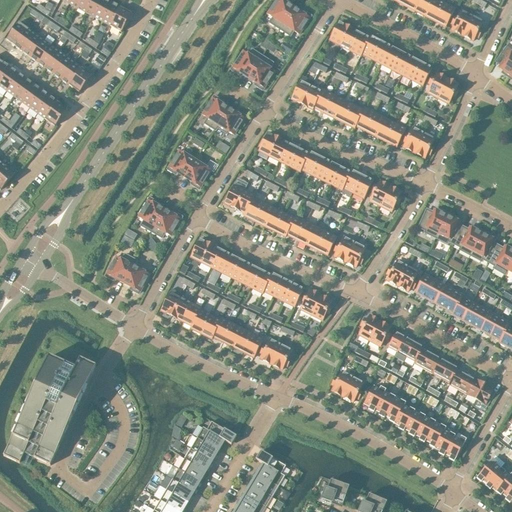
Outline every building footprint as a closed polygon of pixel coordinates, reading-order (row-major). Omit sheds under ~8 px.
[(77,9),(81,0),(71,0),(69,4),(77,9)] [(86,14),(92,0),(81,0),(77,9),(86,14)] [(94,18),(103,0),(92,0),(86,14),(94,18)] [(102,23),(112,4),(109,2),(105,0),(104,0),(105,0),(104,0),(103,0),(94,18),(102,23)] [(280,30),(294,8),(285,2),(286,1),(284,0),(276,0),(267,15),(273,19),(269,23),(280,30)] [(414,11),(420,0),(407,0),(404,6),(414,11)] [(425,17),(433,0),(420,0),(414,11),(425,17)] [(435,22),(444,4),(435,0),(433,0),(425,17),(435,22)] [(112,4),(102,23),(110,27),(111,28),(121,9),(120,8),(120,9),(117,7),(117,6),(114,4),(113,5),(112,4)] [(445,28),(455,10),(444,4),(435,22),(445,28)] [(42,13),(44,9),(38,5),(36,9),(42,13)] [(294,8),(280,30),(290,36),(293,32),(298,35),(310,17),(304,12),(303,14),(294,8)] [(44,9),(42,13),(48,17),(50,13),(44,9)] [(121,9),(111,28),(121,33),(131,14),(121,9)] [(36,19),(39,15),(32,10),(30,14),(36,19)] [(462,36),(472,17),(462,11),(457,19),(455,18),(451,25),(454,26),(451,31),(462,36)] [(472,17),(462,36),(473,42),(475,37),(478,38),(481,32),(479,30),(483,22),(472,17)] [(58,24),(63,28),(66,24),(60,20),(58,24)] [(15,47),(28,30),(19,23),(6,40),(15,47)] [(340,46),(349,28),(338,23),(329,41),(340,46)] [(350,51),(359,34),(349,28),(340,46),(350,51)] [(28,30),(15,47),(16,47),(16,48),(19,51),(20,50),(23,52),(35,36),(28,30)] [(74,35),(79,39),(82,34),(76,30),(74,35)] [(362,55),(369,39),(359,34),(350,51),(360,57),(362,55)] [(35,36),(23,52),(24,53),(23,54),(27,56),(31,58),(43,41),(35,36)] [(372,60),(380,42),(370,37),(369,39),(362,55),(372,60)] [(43,41),(31,58),(32,59),(31,59),(35,62),(35,61),(39,64),(51,47),(43,41)] [(90,46),(95,49),(98,45),(92,41),(90,46)] [(382,65),(391,47),(380,42),(372,60),(382,65)] [(46,69),(59,52),(51,47),(39,64),(39,65),(42,67),(43,67),(46,69)] [(392,71),(401,53),(391,47),(382,65),(392,71)] [(508,78),(511,72),(511,50),(507,47),(496,63),(501,66),(499,69),(503,72),(502,74),(508,78)] [(108,58),(110,54),(103,49),(100,53),(108,58)] [(248,79),(262,57),(252,51),(249,55),(243,52),(231,70),(238,75),(239,73),(248,79)] [(59,52),(46,69),(47,70),(47,71),(50,73),(51,72),(54,75),(66,58),(59,52)] [(402,76),(411,58),(401,53),(392,71),(402,76)] [(103,64),(106,60),(99,55),(96,59),(103,64)] [(262,57),(248,79),(257,85),(256,86),(262,91),(274,72),(269,68),(272,64),(262,57)] [(66,58),(54,75),(55,75),(54,76),(58,79),(58,78),(62,81),(74,64),(66,58)] [(412,81),(422,64),(411,58),(402,76),(412,81)] [(3,64),(0,67),(0,84),(11,69),(7,67),(8,66),(4,64),(3,64)] [(69,87),(82,69),(81,69),(74,64),(62,81),(63,81),(62,82),(66,84),(69,86),(69,87)] [(422,86),(432,69),(422,64),(412,81),(422,86)] [(0,87),(6,92),(19,75),(15,73),(16,72),(12,69),(12,70),(11,69),(0,84),(0,87)] [(82,69),(69,87),(79,93),(91,76),(82,69)] [(437,99),(448,80),(437,74),(434,79),(432,78),(428,84),(431,86),(427,94),(437,99)] [(19,75),(6,92),(14,98),(26,81),(23,78),(20,75),(19,76),(19,75)] [(448,80),(437,99),(448,105),(452,97),(455,98),(458,91),(456,90),(458,85),(448,80)] [(26,81),(14,98),(22,103),(34,86),(31,84),(31,83),(28,81),(27,81),(26,81)] [(302,105),(311,87),(300,82),(291,100),(302,105)] [(34,86),(22,103),(30,109),(42,92),(38,90),(39,89),(35,86),(35,87),(34,86)] [(312,110),(322,90),(321,92),(311,87),(302,105),(312,110)] [(324,113),(333,96),(322,90),(312,110),(313,108),(324,113)] [(42,92),(30,109),(37,114),(50,98),(46,95),(47,95),(43,92),(43,93),(42,92)] [(334,119),(343,101),(333,96),(324,113),(334,119)] [(215,131),(228,109),(219,103),(220,101),(214,97),(202,116),(207,119),(204,124),(215,131)] [(45,120),(58,103),(57,103),(54,101),(54,100),(51,98),(50,98),(37,114),(45,120),(44,120),(45,120)] [(344,124),(353,106),(343,101),(334,119),(344,124)] [(58,103),(45,120),(54,127),(67,110),(58,103)] [(355,127),(363,111),(353,106),(344,124),(354,129),(355,127)] [(228,109),(215,131),(217,128),(227,134),(228,132),(233,136),(245,117),(238,113),(237,115),(228,109)] [(366,132),(374,114),(364,109),(363,111),(355,127),(366,132)] [(376,137),(385,119),(374,114),(366,132),(376,137)] [(386,142),(395,125),(385,119),(376,137),(386,142)] [(396,148),(405,130),(395,125),(386,142),(396,148)] [(414,153),(423,134),(413,129),(409,136),(406,135),(403,142),(405,143),(403,148),(414,153)] [(269,157),(278,139),(267,134),(258,151),(269,157)] [(423,134),(414,153),(424,159),(427,154),(429,155),(433,149),(430,147),(434,139),(423,134)] [(279,162),(288,144),(278,139),(269,157),(279,162)] [(38,150),(41,146),(34,141),(31,145),(38,150)] [(289,167),(298,149),(288,144),(279,162),(289,167)] [(36,153),(35,152),(29,147),(26,151),(33,157),(36,153)] [(301,170),(308,154),(298,149),(289,167),(300,173),(301,170)] [(184,178),(196,160),(186,153),(185,155),(179,151),(167,170),(174,174),(175,173),(184,178)] [(311,176),(320,157),(309,152),(308,154),(301,170),(311,176)] [(321,181),(330,163),(320,157),(311,176),(321,181)] [(196,160),(184,178),(193,184),(192,186),(199,190),(211,171),(205,168),(206,166),(196,160)] [(332,186),(340,168),(330,163),(321,181),(332,186)] [(6,167),(0,173),(0,190),(14,175),(6,167)] [(343,189),(350,173),(340,168),(332,186),(342,191),(343,189)] [(353,194),(362,176),(351,171),(350,173),(343,189),(353,194)] [(364,199),(373,182),(362,176),(353,194),(364,199)] [(380,207),(390,188),(380,182),(377,187),(375,186),(371,192),(374,194),(370,202),(380,207)] [(235,209),(244,192),(233,186),(224,204),(235,209)] [(390,188),(380,207),(391,212),(395,205),(398,206),(401,199),(398,198),(401,193),(390,188)] [(244,217),(254,197),(244,192),(235,209),(245,214),(244,216),(244,217)] [(254,222),(263,204),(253,199),(254,197),(244,217),(254,222)] [(151,232),(164,210),(155,205),(156,203),(149,199),(138,218),(144,221),(141,226),(151,232)] [(16,219),(26,208),(20,203),(10,213),(16,219)] [(265,227),(274,209),(263,204),(254,222),(265,227)] [(275,232),(284,214),(274,209),(265,227),(275,232)] [(164,210),(151,232),(161,238),(164,234),(170,237),(181,218),(174,214),(173,216),(164,210)] [(436,239),(447,214),(440,211),(439,213),(435,211),(434,214),(427,211),(419,228),(426,231),(425,233),(436,239)] [(286,235),(294,219),(284,214),(275,232),(285,238),(286,235)] [(454,245),(463,228),(456,225),(458,222),(453,220),(454,218),(447,214),(436,239),(447,244),(448,242),(454,245)] [(297,241),(305,223),(295,217),(294,219),(286,235),(297,241)] [(307,246),(316,228),(305,223),(297,241),(307,246)] [(317,251),(326,233),(316,228),(307,246),(317,251)] [(470,256),(483,232),(476,229),(475,230),(471,228),(469,231),(463,228),(454,245),(460,248),(459,250),(470,256)] [(488,263),(498,247),(491,243),(493,240),(489,238),(490,236),(483,232),(470,256),(481,262),(482,260),(488,263)] [(326,233),(317,251),(327,256),(336,238),(326,233)] [(345,263),(354,243),(344,238),(340,246),(337,245),(334,251),(336,253),(334,258),(345,263)] [(201,263),(210,245),(199,240),(190,258),(201,263)] [(354,243),(345,263),(355,268),(358,264),(360,265),(364,258),(361,257),(365,249),(354,243)] [(211,268),(220,250),(210,245),(201,263),(211,268)] [(504,275),(511,261),(511,248),(510,250),(506,247),(504,250),(498,247),(488,263),(495,267),(493,269),(504,275)] [(221,273),(230,256),(220,250),(211,268),(221,273)] [(123,284),(135,261),(125,255),(122,260),(116,257),(106,277),(113,281),(114,279),(123,284)] [(232,279),(240,261),(230,256),(221,273),(232,279)] [(135,261),(123,284),(132,289),(131,291),(138,294),(149,275),(143,272),(144,270),(134,265),(136,261),(135,261)] [(242,284),(251,266),(240,261),(232,279),(242,284)] [(397,287),(408,268),(397,262),(393,270),(390,268),(387,275),(389,276),(387,281),(397,287)] [(252,289),(261,271),(251,266),(242,284),(252,289)] [(408,268),(397,287),(408,292),(410,288),(413,289),(416,282),(414,281),(418,273),(408,268)] [(264,292),(271,276),(261,271),(252,289),(262,294),(264,292)] [(221,274),(218,272),(217,274),(213,272),(207,283),(215,287),(221,274)] [(274,297),(282,279),(272,274),(271,276),(264,292),(274,297)] [(425,299),(435,281),(425,275),(415,293),(425,299)] [(284,302),(293,285),(282,279),(274,297),(284,302)] [(434,304),(444,286),(435,281),(425,299),(434,304)] [(294,308),(303,290),(293,285),(284,302),(294,308)] [(444,309),(454,291),(444,286),(434,304),(444,309)] [(311,316),(321,296),(310,291),(308,296),(305,294),(302,301),(304,302),(300,310),(311,316)] [(462,298),(463,296),(454,291),(444,309),(453,314),(462,298)] [(171,317),(180,299),(170,293),(161,311),(171,317)] [(321,296),(311,316),(322,321),(326,313),(328,315),(332,308),(329,306),(332,302),(321,296)] [(472,303),(462,298),(453,314),(452,316),(462,321),(472,303)] [(181,322),(190,304),(180,299),(171,317),(181,322)] [(471,326),(481,308),(472,303),(462,321),(471,326)] [(191,327),(200,311),(201,309),(190,304),(181,322),(191,327)] [(481,331),(491,314),(481,308),(471,326),(481,331)] [(201,334),(210,316),(200,311),(191,327),(190,329),(201,334)] [(490,337),(500,319),(491,314),(481,331),(490,337)] [(213,337),(220,321),(210,316),(201,334),(212,340),(213,337)] [(369,341),(380,322),(369,317),(367,321),(364,320),(360,327),(363,328),(359,336),(369,341)] [(223,343),(231,325),(221,319),(220,321),(213,337),(223,343)] [(509,326),(510,324),(500,319),(490,337),(499,342),(500,342),(509,326)] [(380,322),(369,341),(380,347),(384,339),(387,341),(390,334),(388,333),(390,328),(380,322)] [(233,348),(242,330),(231,325),(223,343),(233,348)] [(511,341),(511,327),(509,326),(500,342),(499,342),(498,343),(508,349),(511,341)] [(316,333),(311,329),(307,334),(312,338),(316,333)] [(243,353),(252,335),(242,330),(233,348),(243,353)] [(397,353),(405,338),(396,332),(388,348),(397,353)] [(254,358),(263,340),(252,335),(243,353),(254,358)] [(406,358),(414,342),(405,338),(397,353),(406,358)] [(271,365),(281,346),(270,340),(266,348),(263,347),(260,354),(263,355),(260,360),(271,365)] [(414,365),(423,347),(414,342),(406,358),(415,363),(414,364),(414,365)] [(281,346),(271,365),(282,370),(284,366),(287,367),(290,360),(287,359),(291,351),(281,346)] [(423,370),(431,354),(423,349),(424,347),(423,347),(414,365),(423,370)] [(432,374),(440,359),(431,354),(423,370),(432,374)] [(64,367),(65,365),(49,357),(3,456),(19,464),(24,454),(50,466),(96,367),(79,360),(74,371),(64,367)] [(441,379),(449,364),(440,359),(432,374),(441,379)] [(449,386),(458,369),(449,364),(441,379),(449,384),(448,386),(449,386)] [(458,391),(466,375),(458,370),(458,369),(449,386),(458,391)] [(342,397),(352,378),(342,372),(338,380),(335,379),(332,385),(334,387),(332,391),(342,397)] [(467,396),(475,380),(466,375),(458,391),(467,396)] [(352,378),(342,397),(353,403),(355,398),(358,400),(361,393),(359,391),(363,384),(352,378)] [(476,401),(484,385),(475,380),(467,396),(476,401)] [(484,385),(476,401),(487,407),(495,393),(492,392),(493,390),(484,385)] [(373,413),(374,411),(384,393),(386,390),(380,388),(379,390),(373,387),(364,405),(369,408),(368,410),(373,413)] [(385,416),(395,398),(390,395),(389,395),(384,393),(374,411),(380,413),(378,416),(384,419),(385,416)] [(394,424),(404,406),(405,404),(405,403),(400,400),(400,401),(395,398),(385,416),(390,419),(389,421),(394,424)] [(404,430),(414,412),(415,411),(409,408),(409,409),(404,406),(394,424),(399,427),(398,429),(403,432),(404,430)] [(452,419),(456,413),(451,409),(447,416),(452,419)] [(415,435),(424,418),(425,417),(420,414),(419,415),(414,412),(404,430),(409,432),(408,435),(413,438),(415,435)] [(424,443),(425,441),(435,423),(435,422),(430,420),(424,418),(415,435),(420,438),(419,440),(424,443)] [(223,441),(228,444),(231,446),(236,437),(211,423),(207,430),(206,431),(224,441),(223,441)] [(435,446),(444,431),(445,429),(446,428),(440,425),(440,426),(435,423),(425,441),(430,444),(429,446),(434,449),(435,446)] [(206,431),(207,430),(203,428),(196,439),(218,451),(220,447),(223,441),(224,441),(206,431)] [(443,457),(445,454),(454,436),(455,436),(449,433),(449,434),(444,431),(435,446),(434,449),(439,452),(438,454),(443,457)] [(454,436),(445,454),(450,457),(448,460),(454,462),(455,460),(465,442),(466,440),(461,437),(460,439),(454,436)] [(508,445),(511,441),(505,437),(502,441),(508,445)] [(211,462),(218,451),(196,439),(190,449),(211,462)] [(205,472),(211,462),(190,449),(184,459),(205,472)] [(281,475),(281,474),(285,467),(261,452),(255,460),(263,465),(263,464),(281,475)] [(199,482),(205,472),(184,459),(178,470),(199,482)] [(487,485),(500,469),(496,465),(497,463),(493,460),(491,461),(478,477),(476,479),(481,483),(482,481),(487,485)] [(285,477),(281,474),(281,475),(263,464),(263,465),(257,475),(278,487),(285,477)] [(496,492),(506,480),(509,476),(505,473),(505,472),(501,468),(500,469),(487,485),(485,487),(490,490),(491,488),(496,492)] [(193,492),(199,482),(178,470),(172,480),(193,492)] [(506,498),(511,491),(511,472),(510,475),(509,476),(506,480),(496,492),(500,496),(502,494),(506,498)] [(272,498),(278,487),(257,475),(251,485),(272,498)] [(343,505),(348,491),(349,487),(338,483),(339,481),(332,479),(331,481),(327,491),(326,490),(322,500),(332,503),(332,501),(343,505)] [(187,503),(193,492),(172,480),(166,490),(187,503)] [(266,508),(272,498),(251,485),(245,495),(266,508)] [(178,511),(181,511),(187,503),(166,490),(160,500),(178,511)] [(382,511),(385,506),(386,503),(376,498),(377,496),(370,493),(369,495),(364,505),(363,504),(359,511),(382,511)] [(249,511),(263,511),(266,508),(245,495),(239,506),(249,511)] [(155,511),(178,511),(160,500),(153,511),(155,511)]
